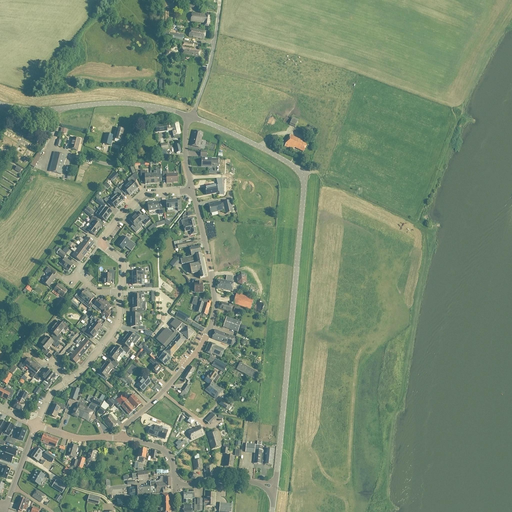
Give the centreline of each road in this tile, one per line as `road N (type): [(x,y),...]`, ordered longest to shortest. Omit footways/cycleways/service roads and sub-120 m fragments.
road 1 (tertiary): [(275,480),(300,172),(191,116)]
road 2 (residential): [(162,391),(195,353),(214,307),(193,190)]
road 3 (residential): [(118,292),(122,262),(99,242),(144,193),(193,190)]
road 4 (residential): [(16,249),(55,190),(29,176),(49,147),(56,150)]
road 5 (unclassified): [(56,150),(115,162),(155,106)]
